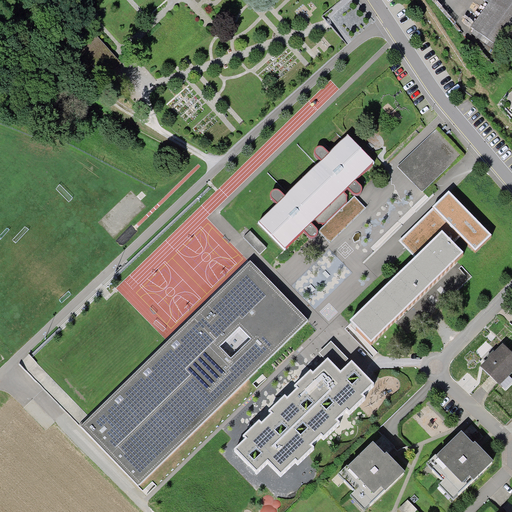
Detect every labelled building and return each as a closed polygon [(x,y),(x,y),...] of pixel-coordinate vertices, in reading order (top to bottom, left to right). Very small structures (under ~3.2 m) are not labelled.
[(511,0),(487,0),(491,3),(470,31),(499,53),(511,35),(511,0)] [(95,33),(79,47),(82,50),(76,55),(85,65),(89,61),(107,81),(124,66),(95,33)] [(439,128),(399,165),(425,192),(464,154),(439,128)] [(276,205),(260,224),(285,249),(304,231),(309,236),(315,235),(317,230),(311,224),(317,217),(321,222),(327,221),(346,202),(348,195),(344,192),(348,187),(353,193),(361,193),(361,186),(356,180),(372,162),(347,136),(329,153),(322,147),(315,147),(313,154),(320,160),(285,196),(280,190),(273,190),(270,198),(276,205)] [(492,236),(449,192),(400,240),(417,256),(351,321),(372,343),(463,253),(454,243),(461,236),(476,252),(492,236)] [(308,320),(251,260),(80,427),(138,486),(308,320)] [(491,358),(481,368),(498,386),(511,372),(511,354),(503,345),(491,358)] [(248,440),(238,451),(257,471),(268,460),(281,473),(296,459),(298,462),(311,449),(309,447),(321,434),(324,437),(337,424),(335,421),(347,409),(350,412),(363,399),(360,396),(372,385),(352,365),(347,370),(341,376),(328,363),(313,377),(311,374),(297,387),(300,390),(288,402),(285,399),(271,413),(274,416),(262,427),(259,424),(246,438),(248,440)] [(482,437),(471,426),(437,457),(435,456),(426,465),(443,482),(438,486),(453,501),(493,462),(478,446),(475,444),(482,437)] [(394,448),(383,436),(348,470),(347,468),(339,475),(356,492),(351,497),(363,510),(404,472),(390,456),(388,454),(394,448)] [(262,497),(264,511),(277,511),(276,501),(271,502),(270,496),(262,497)]
